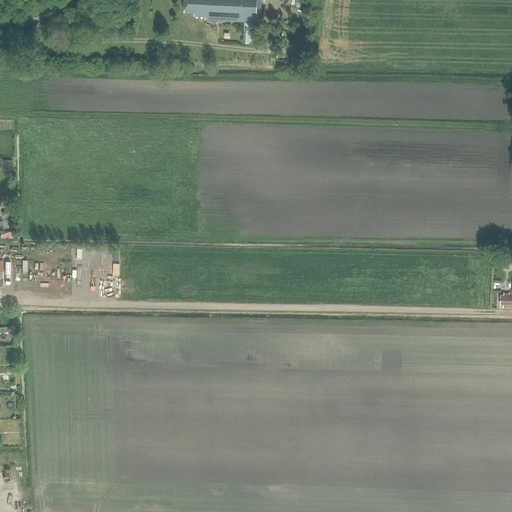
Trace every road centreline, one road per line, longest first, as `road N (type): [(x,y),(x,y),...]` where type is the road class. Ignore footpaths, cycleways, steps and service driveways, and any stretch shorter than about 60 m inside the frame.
road 1 (track): [(0,114),(511,126)]
road 2 (track): [(16,304),(511,314)]
road 3 (unclassified): [(0,45),(165,41),(250,50)]
